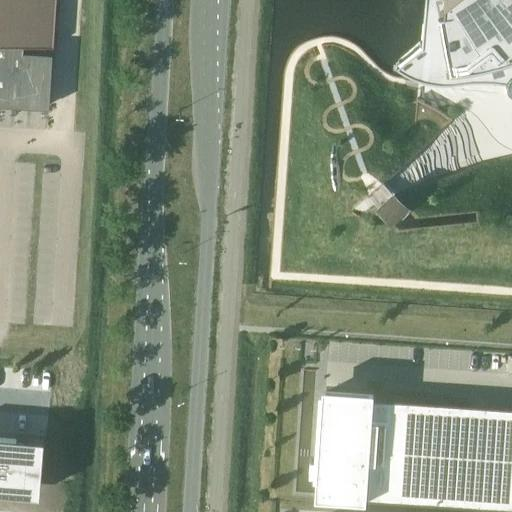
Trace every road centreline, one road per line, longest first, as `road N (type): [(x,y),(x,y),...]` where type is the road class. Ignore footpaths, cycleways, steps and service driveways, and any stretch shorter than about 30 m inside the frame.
road 1 (secondary): [(188,511),(215,0)]
road 2 (secondary): [(166,0),(146,511)]
